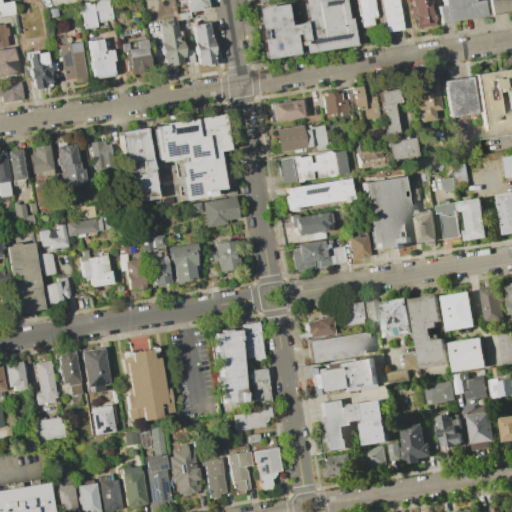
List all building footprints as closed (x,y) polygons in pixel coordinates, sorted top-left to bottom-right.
[(108,0),(111,19),(95,22),(95,26),(82,28),(78,4),(108,0)] [(183,12),(181,0),(204,0),(206,9),(183,12)] [(300,0),(342,0),(345,18),(348,18),(353,44),(302,52),(301,44),(296,45),(294,33),(291,34),(294,53),(261,59),(253,8),(282,3),(285,24),(304,21),(300,0)] [(359,26),(355,0),(371,0),(374,16),(370,17),(371,24),(359,26)] [(395,0),(400,29),(383,32),(377,0),(395,0)] [(412,28),(407,0),(426,0),(431,24),(412,28)] [(481,0),(484,16),(436,23),(433,6),(441,4),(440,0),(481,0)] [(511,0),(511,11),(487,15),(484,0),(511,0)] [(0,15),(0,2),(10,1),(12,14),(0,15)] [(156,24),(177,21),(185,65),(163,68),(156,24)] [(212,65),(195,67),(189,24),(206,21),(212,65)] [(8,45),(0,46),(0,23),(5,23),(8,45)] [(84,41),(97,39),(99,48),(108,46),(113,75),(91,79),(84,41)] [(119,43),(144,40),(148,71),(124,75),(119,43)] [(57,45),(79,41),(86,78),(63,82),(57,45)] [(0,47),(12,46),(16,74),(0,75),(0,47)] [(26,53),(43,51),(48,86),(31,88),(26,53)] [(511,135),(482,140),(472,74),(511,67),(511,135)] [(475,113),(446,118),(440,80),(469,76),(475,113)] [(0,101),(0,83),(18,81),(20,100),(0,101)] [(372,97),(376,118),(354,122),(347,87),(358,85),(361,99),(372,97)] [(411,89),(434,85),(438,109),(431,110),(433,119),(416,121),(411,89)] [(376,91),(395,88),(397,102),(390,103),(395,132),(382,134),(376,91)] [(344,113),(321,116),(318,93),(341,90),(344,113)] [(271,122),(268,104),(301,98),(304,116),(271,122)] [(176,159),(155,163),(149,125),(221,114),(226,150),(215,151),(220,188),(210,190),(211,196),(182,200),(176,159)] [(325,144),(275,152),(272,129),(322,121),(325,144)] [(142,127),(153,198),(126,203),(115,131),(142,127)] [(387,159),(384,140),(412,136),(414,155),(387,159)] [(86,142),(106,139),(110,170),(91,172),(86,142)] [(52,146),(74,143),(81,185),(59,188),(52,146)] [(25,148),(45,144),(51,174),(30,178),(25,148)] [(356,168),(353,152),(380,148),(382,164),(356,168)] [(18,149),(22,178),(9,180),(4,151),(18,149)] [(346,173),(278,184),(274,159),(342,149),(346,173)] [(0,196),(8,195),(1,152),(0,152),(0,196)] [(511,176),(504,177),(501,157),(511,155),(511,176)] [(467,182),(455,183),(453,165),(464,164),(467,182)] [(359,183),(400,176),(411,244),(370,251),(359,183)] [(454,190),(443,192),(441,179),(453,177),(454,190)] [(280,188),(347,178),(350,199),(283,209),(280,188)] [(511,232),(503,234),(497,194),(511,191),(511,232)] [(200,202),(232,197),(235,218),(223,220),(223,224),(203,227),(200,202)] [(458,201),(480,197),(487,237),(465,241),(463,230),(467,230),(463,211),(460,211),(458,201)] [(21,201),(24,215),(30,214),(32,224),(14,227),(10,203),(21,201)] [(460,240),(444,242),(439,213),(436,213),(435,205),(457,202),(458,210),(456,210),(460,240)] [(77,217),(76,207),(91,205),(93,215),(77,217)] [(437,243),(419,246),(414,211),(432,208),(437,243)] [(292,236),(289,216),(327,211),(330,231),(292,236)] [(62,222),(98,217),(100,231),(64,236),(62,222)] [(35,230),(52,228),(52,226),(61,224),(64,246),(47,248),(47,246),(38,247),(35,230)] [(147,229),(149,237),(159,235),(160,246),(150,248),(151,250),(142,252),(139,230),(147,229)] [(367,256),(348,258),(345,232),(363,229),(367,256)] [(345,262),(293,271),(288,245),(325,239),(326,247),(342,244),(345,262)] [(41,309),(14,313),(3,244),(30,240),(41,309)] [(215,272),(211,243),(233,240),(238,269),(215,272)] [(194,279),(181,281),(181,284),(173,285),(169,259),(166,260),(165,247),(194,243),(195,251),(192,251),(194,264),(192,264),(194,279)] [(77,256),(80,256),(79,251),(85,250),(86,257),(105,254),(109,283),(88,286),(87,277),(80,278),(77,256)] [(49,253),(52,273),(40,275),(37,254),(49,253)] [(165,256),(169,282),(152,285),(149,258),(165,256)] [(145,288),(128,290),(124,260),(141,258),(145,288)] [(41,284),(54,282),(53,279),(63,278),(67,299),(44,303),(41,284)] [(506,319),(486,322),(480,289),(501,286),(506,319)] [(443,295),(471,292),(475,327),(447,330),(443,295)] [(411,299),(438,294),(442,324),(433,325),(435,339),(444,338),(449,364),(421,368),(411,299)] [(380,302),(407,298),(412,333),(384,337),(380,302)] [(365,322),(362,302),(376,300),(379,320),(365,322)] [(362,323),(340,325),(338,304),(359,302),(362,323)] [(302,321),(329,316),(332,334),(305,338),(302,321)] [(245,361),(238,324),(255,321),(262,358),(245,361)] [(242,401),(215,403),(209,330),(236,328),(242,401)] [(367,332),(370,355),(309,363),(306,340),(367,332)] [(511,364),(500,364),(500,332),(511,332),(511,364)] [(454,372),(450,342),(482,337),(487,367),(454,372)] [(78,351),(101,347),(107,383),(101,384),(102,390),(90,392),(89,386),(84,387),(78,351)] [(118,353),(149,349),(150,358),(157,357),(162,388),(167,387),(171,412),(159,414),(159,418),(141,420),(140,416),(127,418),(118,353)] [(79,399),(70,400),(68,385),(59,386),(54,355),(72,352),(79,399)] [(415,354),(403,356),(405,370),(417,368),(415,354)] [(311,366),(375,359),(378,386),(314,393),(311,366)] [(54,397),(51,398),(52,402),(35,404),(34,393),(37,393),(33,362),(49,360),(54,397)] [(23,388),(6,391),(1,364),(18,361),(23,388)] [(268,402),(251,404),(247,370),(264,368),(268,402)] [(388,372),(388,382),(407,381),(407,372),(388,372)] [(489,379),(511,376),(511,397),(491,399),(489,379)] [(467,382),(484,378),(488,396),(470,399),(467,382)] [(425,386),(452,381),(456,400),(428,405),(425,386)] [(317,403),(339,399),(340,407),(383,400),(389,442),(366,446),(362,424),(346,426),(350,448),(325,452),(317,403)] [(111,432),(92,434),(88,407),(100,406),(100,408),(108,407),(111,432)] [(232,431),(229,414),(267,407),(269,417),(260,418),(261,426),(232,431)] [(495,446),(472,450),(467,414),(490,411),(495,446)] [(463,446),(440,449),(436,416),(459,413),(463,446)] [(511,442),(503,444),(500,417),(511,415),(511,442)] [(35,441),(32,420),(59,416),(62,437),(35,441)] [(406,463),(399,427),(424,422),(431,458),(406,463)] [(161,428),(163,449),(151,450),(150,442),(143,443),(141,430),(161,428)] [(124,445),(136,444),(134,431),(123,432),(124,445)] [(388,443),(390,460),(400,459),(398,442),(388,443)] [(192,446),(199,493),(174,497),(167,450),(192,446)] [(368,468),(363,452),(382,446),(387,462),(368,468)] [(248,451),(274,447),(279,476),(267,478),(268,489),(257,490),(253,462),(250,462),(248,451)] [(231,494),(225,455),(246,452),(248,465),(243,466),(247,492),(231,494)] [(142,456),(162,453),(169,501),(161,502),(162,506),(149,508),(142,456)] [(324,457),(352,454),(354,474),(326,477),(324,457)] [(206,498),(200,461),(218,458),(224,495),(206,498)] [(143,504),(123,507),(117,469),(138,466),(143,504)] [(65,511),(56,511),(53,480),(70,478),(74,511),(65,511)] [(118,509),(99,511),(95,482),(113,479),(118,509)] [(77,511),(74,484),(92,482),(96,511),(77,511)] [(0,511),(0,489),(46,483),(50,511),(0,511)]
